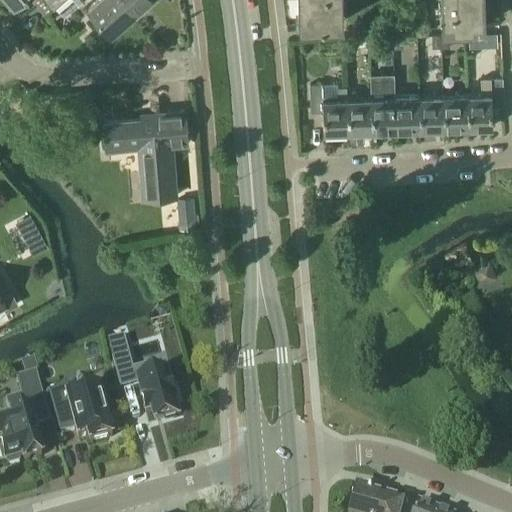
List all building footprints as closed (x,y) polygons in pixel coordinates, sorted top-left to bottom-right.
[(43,0),(52,9),(62,0),(43,0)] [(134,13),(122,0),(94,0),(87,7),(110,33),(134,13)] [(122,0),(134,13),(146,3),(147,4),(151,0),(122,0)] [(342,21),(341,0),(297,0),(298,23),(342,21)] [(484,24),(483,0),(439,0),(441,25),(484,24)] [(449,46),(449,33),(440,34),(441,47),(449,46)] [(441,47),(440,34),(431,34),(432,47),(441,47)] [(482,34),(468,34),(469,46),(482,45),(482,34)] [(393,48),(392,35),(383,35),(384,48),(393,48)] [(401,48),(401,35),(392,35),(393,48),(401,48)] [(345,50),(344,37),(336,37),(336,50),(345,50)] [(354,49),(353,37),(344,37),(345,50),(354,49)] [(502,105),(501,77),(479,78),(480,91),(466,92),(467,127),(491,126),(490,105),(502,105)] [(347,131),(346,96),(346,86),(336,87),(336,97),(322,97),(321,83),(309,84),(310,112),(322,112),(323,132),(347,131)] [(467,127),(466,92),(442,93),(443,128),(467,127)] [(443,128),(442,93),(418,94),(419,129),(443,128)] [(419,129),(418,94),(394,95),(396,129),(419,129)] [(371,130),(370,95),(346,96),(347,131),(371,130)] [(396,129),(394,95),(370,95),(371,130),(396,129)] [(175,195),(171,144),(186,143),(183,109),(139,113),(139,118),(103,121),(105,150),(137,147),(142,198),(175,195)] [(176,198),(179,228),(195,227),(192,196),(176,198)] [(488,261),(471,267),(477,280),(493,274),(488,261)] [(123,339),(106,343),(114,372),(131,367),(123,339)] [(0,440),(1,440),(3,446),(0,447),(1,450),(0,450),(0,456),(1,462),(4,461),(5,464),(7,464),(8,466),(18,463),(18,461),(22,460),(23,462),(40,457),(32,427),(46,424),(47,423),(44,411),(34,375),(36,375),(33,362),(21,365),(24,378),(17,380),(22,398),(6,402),(11,419),(6,420),(5,417),(0,418),(0,440)] [(164,371),(137,379),(143,401),(141,401),(145,414),(151,412),(154,422),(177,415),(172,400),(176,399),(172,385),(168,386),(164,371)] [(66,388),(48,393),(59,435),(75,431),(77,439),(86,436),(88,444),(111,438),(97,389),(80,393),(80,391),(75,393),(76,395),(68,397),(66,388)] [(376,511),(381,497),(382,493),(370,490),(369,493),(367,493),(367,491),(356,488),(349,511),(376,511)] [(400,511),(403,503),(381,497),(376,511),(400,511)]
